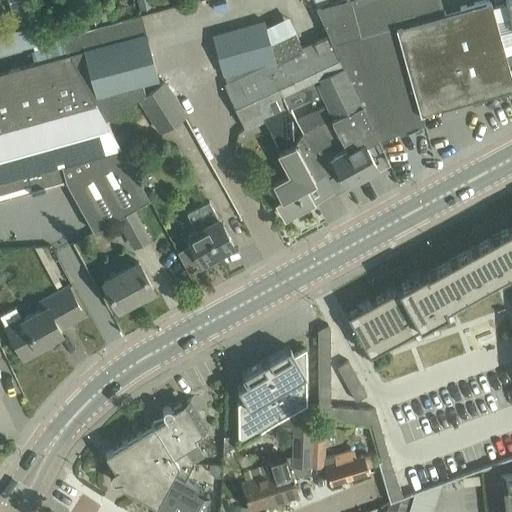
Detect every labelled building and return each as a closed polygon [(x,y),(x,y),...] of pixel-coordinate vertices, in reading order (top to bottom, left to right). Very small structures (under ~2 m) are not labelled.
[(26,7),(24,0),(7,0),(10,11),(26,7)] [(389,0),(336,0),(316,6),(329,34),(363,107),(377,137),(404,124),(409,127),(414,124),(415,119),(420,116),(420,111),(389,0)] [(389,0),(420,111),(465,98),(471,101),(484,98),(487,92),(511,85),(511,0),(482,0),(471,3),(444,11),(440,0),(389,0)] [(158,83),(143,13),(59,35),(69,53),(105,118),(138,96),(158,83)] [(225,75),(227,82),(225,83),(245,128),(269,117),(269,116),(290,106),(275,80),(268,64),(275,61),(271,41),(265,19),(212,35),(224,75),(225,75)] [(56,36),(36,40),(33,24),(0,31),(0,50),(36,43),(39,58),(60,54),(56,36)] [(362,139),(364,144),(377,137),(363,107),(329,34),(303,46),(296,31),(271,41),(275,61),(268,64),(275,80),(290,106),(322,93),(328,105),(297,119),(313,150),(321,146),(340,136),(346,148),(362,139)] [(105,118),(69,53),(0,71),(0,192),(29,184),(31,191),(33,191),(31,184),(41,181),(43,188),(45,187),(44,186),(54,182),(65,179),(93,230),(150,199),(121,147),(121,146),(105,118)] [(138,96),(161,131),(185,115),(163,80),(158,83),(138,96)] [(278,152),(290,174),(272,183),(280,197),(275,200),(283,216),(314,200),(305,184),(325,173),(313,150),(297,119),(290,106),(269,116),(269,117),(286,147),(278,152)] [(362,139),(346,148),(328,158),(321,146),(313,150),(325,173),(328,179),(341,172),(346,182),(376,165),(364,144),(362,139)] [(422,239),(343,282),(365,323),(444,280),(442,276),(511,237),(511,192),(423,241),(422,239)] [(196,229),(187,234),(192,243),(201,260),(202,261),(233,244),(219,217),(218,217),(209,200),(197,207),(198,208),(188,213),(196,229)] [(119,217),(134,247),(150,240),(134,209),(119,217)] [(103,280),(118,307),(153,288),(138,261),(103,280)] [(59,327),(83,314),(68,286),(56,292),(39,302),(42,308),(22,319),(15,306),(0,314),(0,315),(24,358),(52,343),(50,338),(62,332),(59,327)] [(328,323),(317,329),(317,330),(317,337),(318,417),(370,422),(381,459),(378,460),(390,501),(391,501),(403,496),(389,458),(375,408),(331,404),(330,329),(331,329),(328,323)] [(244,373),(244,374),(242,375),(246,382),(237,387),(244,398),(238,402),(238,436),(238,443),(306,402),(306,347),(294,354),(290,347),(287,348),(287,347),(268,358),(268,359),(263,363),(262,362),(244,373)] [(348,359),(337,366),(356,400),(367,394),(348,359)] [(490,379),(453,396),(463,417),(500,400),(490,379)] [(168,422),(157,428),(156,429),(177,465),(193,462),(206,455),(194,436),(207,428),(189,398),(172,409),(171,408),(170,407),(169,407),(168,406),(167,406),(166,406),(165,407),(163,408),(163,409),(162,410),(162,411),(162,412),(162,413),(163,414),(168,422)] [(292,464),(292,465),(309,466),(311,434),(312,411),(294,410),(292,453),(292,464)] [(156,429),(157,428),(154,423),(153,424),(105,453),(114,468),(112,470),(109,473),(109,474),(110,478),(118,480),(122,477),(123,478),(128,480),(125,487),(156,504),(159,498),(163,492),(177,465),(156,429)] [(311,434),(309,466),(323,466),(325,467),(330,483),(369,471),(363,452),(353,455),(351,448),(331,454),(323,456),(324,435),(311,434)] [(223,436),(223,452),(237,443),(238,443),(238,436),(223,436)] [(272,471),(242,480),(250,507),(297,493),(291,474),(309,469),(309,466),(292,465),(292,464),(292,453),(286,455),(269,460),(272,471)] [(185,478),(193,462),(177,465),(163,492),(159,498),(170,504),(166,511),(165,511),(207,511),(214,499),(196,489),(198,484),(185,478)] [(511,511),(511,469),(500,471),(504,511),(511,511)] [(425,488),(414,492),(408,511),(431,511),(435,502),(430,501),(434,486),(441,484),(441,483),(425,488)]
